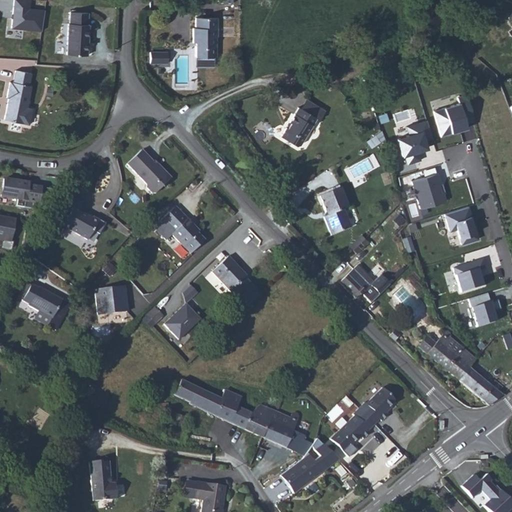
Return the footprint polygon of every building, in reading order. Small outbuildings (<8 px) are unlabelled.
[(13,0),(11,28),(41,31),(44,10),(28,8),(28,0),(13,0)] [(86,55),(88,24),(87,24),(87,13),(69,12),(69,24),(68,23),(66,54),(86,55)] [(216,57),(216,37),(217,37),(217,18),(195,18),(195,28),(192,28),(192,43),(195,43),(195,57),(196,57),(213,57),(216,57)] [(149,63),(153,63),(153,59),(158,59),(158,52),(149,52),(149,63)] [(153,63),(167,63),(167,52),(158,52),(158,59),(153,59),(153,63)] [(213,57),(196,57),(196,67),(213,67),(213,57)] [(31,73),(15,70),(12,82),(9,82),(6,97),(11,98),(10,103),(7,103),(4,120),(28,125),(32,108),(26,107),(31,86),(28,85),(31,73)] [(465,123),(474,121),(466,95),(456,97),(458,103),(433,111),(440,136),(459,131),(459,129),(466,127),(465,123)] [(324,111),(306,100),(300,109),(316,118),(319,120),(324,111)] [(300,109),(298,107),(289,122),(290,123),(287,128),(285,127),(280,137),(296,146),(300,145),(316,118),(300,109)] [(378,116),(380,123),(388,121),(386,113),(378,116)] [(432,139),(426,120),(405,126),(408,135),(396,139),(402,156),(404,156),(407,164),(420,160),(417,151),(417,150),(426,147),(424,141),(432,139)] [(371,148),(379,142),(375,136),(366,142),(371,148)] [(155,165),(152,162),(141,150),(126,164),(146,185),(146,188),(151,194),(154,194),(170,178),(156,163),(155,165)] [(434,167),(421,171),(423,177),(436,173),(434,167)] [(446,201),(443,192),(441,193),(438,185),(440,184),(437,173),(436,173),(423,177),(411,181),(419,209),(425,207),(446,201)] [(37,203),(40,187),(27,185),(27,183),(3,179),(0,196),(16,199),(15,207),(23,208),(25,201),(37,203)] [(350,227),(343,210),(347,208),(339,188),(318,197),(326,216),(323,217),(330,235),(350,227)] [(105,223),(92,216),(91,218),(79,212),(83,204),(69,196),(62,208),(70,212),(62,226),(86,240),(92,231),(98,234),(105,223)] [(190,226),(192,225),(175,206),(153,227),(165,240),(171,235),(190,254),(204,240),(197,233),(190,226)] [(468,207),(444,214),(449,232),(456,229),(461,245),(478,239),(476,232),(475,233),(470,217),(471,216),(468,207)] [(0,240),(2,240),(1,242),(0,247),(0,249),(10,251),(12,242),(10,242),(15,219),(0,215),(0,240)] [(404,221),(398,215),(393,221),(399,226),(404,221)] [(190,226),(197,233),(199,231),(192,225),(190,226)] [(349,247),(353,251),(364,240),(360,236),(349,247)] [(240,273),(242,272),(227,256),(211,272),(241,303),(256,289),(244,277),(240,273)] [(482,276),(480,277),(478,271),(485,268),(482,259),(452,268),(460,293),(484,285),(482,276)] [(370,303),(389,285),(379,275),(373,282),(356,265),(339,282),(356,299),(361,294),(370,303)] [(21,297),(29,284),(21,280),(14,293),(21,297)] [(31,284),(21,301),(28,304),(27,306),(37,311),(51,318),(46,326),(55,330),(69,304),(38,287),(37,288),(31,284)] [(127,312),(124,286),(94,290),(97,315),(127,312)] [(486,293),(467,299),(470,308),(467,309),(470,318),(473,317),(476,327),(495,321),(492,311),(500,309),(497,300),(489,302),(486,293)] [(200,319),(185,304),(163,324),(178,340),(200,319)] [(161,317),(154,309),(142,320),(150,328),(161,317)] [(51,318),(37,311),(33,319),(46,326),(51,318)] [(394,330),(389,336),(394,341),(399,335),(394,330)] [(417,347),(458,380),(468,368),(476,359),(449,337),(450,335),(450,334),(446,331),(435,344),(427,337),(426,337),(417,347)] [(458,380),(488,406),(502,395),(498,392),(490,385),(468,368),(458,380)] [(189,403),(243,429),(251,413),(236,407),(241,397),(224,389),(220,399),(175,377),(172,383),(177,386),(173,395),(189,402),(189,403)] [(495,380),(490,385),(498,392),(503,386),(495,380)] [(337,432),(350,445),(360,436),(363,439),(370,432),(368,430),(379,419),(381,421),(388,414),(385,411),(395,401),(381,388),(365,404),(364,403),(352,414),(353,416),(337,432)] [(251,413),(243,429),(261,437),(267,421),(269,421),(274,411),(259,404),(251,413)] [(41,427),(47,416),(35,409),(29,421),(41,427)] [(267,421),(261,437),(296,453),(304,436),(292,431),(298,417),(298,415),(297,414),(295,413),(292,413),(291,414),(290,418),(274,411),(269,421),(267,421)] [(179,441),(186,417),(174,414),(168,438),(179,441)] [(321,473),(337,460),(316,439),(301,459),(279,476),(293,494),(317,476),(314,472),(318,469),(321,473)] [(94,492),(95,501),(115,499),(114,483),(112,483),(110,484),(109,477),(108,462),(100,462),(99,461),(88,462),(91,492),(94,492)] [(473,475),(460,486),(471,498),(480,490),(489,500),(483,506),(488,511),(506,511),(511,507),(511,503),(499,490),(498,491),(489,482),(491,480),(485,474),(478,480),(473,475)] [(220,511),(225,486),(195,482),(193,499),(202,500),(200,511),(220,511)]
